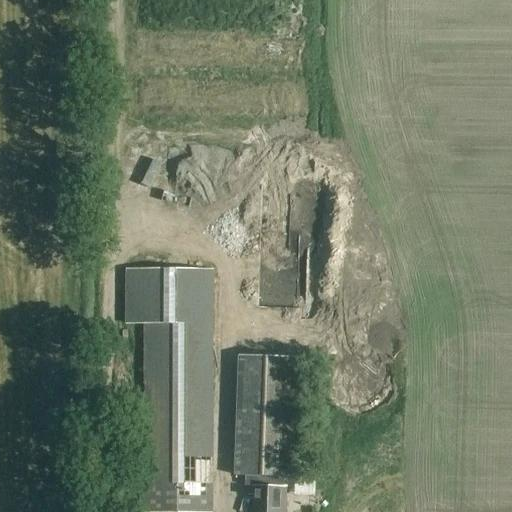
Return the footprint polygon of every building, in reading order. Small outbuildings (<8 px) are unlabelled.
[(214,110),(245,110),(245,84),(214,84),(214,110)] [(150,131),(195,132),(196,123),(208,124),(208,115),(150,113),(150,131)] [(214,166),(151,169),(152,181),(172,180),(173,193),(215,191),(214,166)] [(322,185),(260,184),(258,306),(320,307),(322,185)] [(391,295),(372,257),(333,276),(353,314),(391,295)] [(329,377),(328,385),(329,392),(332,398),(336,405),(343,411),(351,415),(358,416),(369,415),(378,411),(386,404),(389,399),(391,394),(392,390),(392,387),(392,378),(390,370),(386,364),(381,359),(377,356),(372,353),(366,352),(360,351),(353,352),(347,354),(343,357),(337,361),(334,365),(330,372),(329,377)] [(303,480),(303,361),(237,361),(237,481),(246,481),(246,491),(255,491),(255,511),(287,511),(287,480),(303,480)] [(129,371),(129,402),(149,402),(165,402),(165,371),(129,371)] [(326,496),(326,477),(305,477),(305,496),(326,496)]
